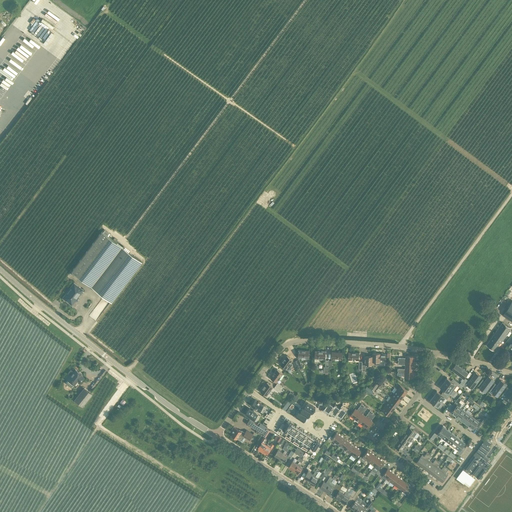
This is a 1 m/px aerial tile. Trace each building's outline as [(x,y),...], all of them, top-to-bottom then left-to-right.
[(0,0),(0,31),(23,0),(22,0),(0,0)] [(29,30),(43,41),(51,31),(41,23),(39,26),(35,23),(29,30)] [(142,261),(107,236),(109,233),(104,230),(103,233),(101,231),(71,272),(111,302),(142,261)] [(81,289),(74,284),(63,298),(70,303),(81,289)] [(511,321),(511,301),(503,315),(511,321)] [(495,350),(511,328),(503,322),(487,345),(495,350)] [(372,353),(372,356),(372,357),(372,356),(372,365),(375,365),(375,362),(379,362),(380,360),(386,360),(386,354),(380,354),(372,353)] [(286,368),(293,360),(287,356),(280,364),(286,369),(286,368)] [(453,368),(452,369),(454,371),(460,375),(463,378),(460,381),(461,382),(460,384),(462,386),(467,380),(464,378),(468,373),(456,364),(453,368)] [(277,369),(270,378),(276,382),(283,374),(277,369)] [(72,376),(66,383),(72,388),(74,385),(75,385),(79,380),(81,382),(84,378),(81,376),(82,375),(75,370),(71,375),(72,376)] [(467,380),(462,386),(465,388),(467,385),(472,388),(475,384),(479,378),(481,376),(480,375),(476,373),(469,381),(467,380)] [(489,376),(487,379),(485,381),(483,380),(478,386),(480,388),(485,392),(488,388),(492,382),(494,380),(492,379),(489,376)] [(447,378),(443,382),(452,388),(455,384),(457,386),(459,383),(454,379),(452,382),(447,378)] [(495,384),(491,390),(489,392),(488,394),(490,395),(491,394),(492,392),(497,396),(498,396),(501,392),(500,392),(505,386),(506,384),(505,383),(501,380),(498,386),(495,384)] [(452,388),(443,382),(440,387),(445,391),(444,393),(449,397),(451,394),(448,393),(452,388)] [(266,396),(273,387),(267,383),(261,392),(266,396)] [(277,383),(275,385),(283,391),(286,393),(287,390),(283,387),(277,383)] [(283,391),(275,385),(274,388),(281,394),(283,391)] [(400,385),(397,390),(404,395),(407,391),(400,385)] [(508,388),(503,394),(501,396),(504,398),(503,399),(508,403),(510,400),(511,397),(511,387),(510,390),(508,388)] [(82,406),(92,394),(84,388),(74,400),(82,406)] [(404,395),(397,390),(394,394),(401,399),(404,395)] [(449,397),(444,393),(442,395),(437,391),(433,396),(441,402),(445,398),(447,399),(449,397)] [(401,399),(394,394),(391,398),(398,403),(401,399)] [(441,402),(433,396),(430,400),(438,406),(441,402)] [(398,403),(391,398),(388,402),(395,407),(398,403)] [(255,399),(251,405),(256,408),(254,409),(259,412),(260,411),(262,412),(266,406),(259,402),(260,402),(258,401),(258,402),(255,399)] [(458,404),(451,412),(456,416),(461,408),(464,405),(465,403),(461,400),(458,404)] [(302,406),(303,407),(311,412),(312,413),(315,408),(305,401),(302,406)] [(329,402),(323,411),(328,415),(329,413),(334,406),(329,402)] [(388,402),(385,406),(392,411),(395,407),(388,402)] [(334,406),(329,413),(334,417),(335,416),(340,408),(335,404),(334,406)] [(355,419),(364,406),(361,404),(357,410),(355,409),(350,416),(355,419)] [(456,416),(455,416),(459,418),(460,419),(466,411),(468,408),(464,405),(461,408),(456,416)] [(367,408),(364,406),(355,419),(359,422),(364,415),(362,414),(367,408)] [(381,410),(382,411),(381,412),(383,413),(384,412),(389,416),(392,411),(385,406),(381,410)] [(300,411),(300,412),(307,416),(308,417),(311,412),(303,407),(300,411)] [(340,408),(335,416),(340,419),(346,411),(341,407),(340,408)] [(249,408),(246,414),(256,421),(260,415),(258,414),(259,412),(254,409),(253,411),(249,408)] [(298,410),(295,415),(304,421),(307,416),(300,412),(300,411),(298,410)] [(365,417),(364,415),(359,422),(363,425),(373,413),(370,411),(365,417)] [(470,415),(466,411),(460,419),(464,422),(470,415)] [(373,413),(363,425),(368,429),(373,422),(371,421),(375,415),(373,413)] [(470,415),(464,422),(464,423),(468,425),(469,425),(474,418),(470,415)] [(246,423),(263,434),(266,430),(254,423),(255,422),(249,418),(246,423)] [(474,418),(469,425),(468,426),(472,428),(473,429),(473,428),(474,429),(475,426),(479,421),(474,418)] [(283,423),(279,428),(286,432),(287,431),(292,424),(290,423),(287,421),(285,425),(283,423)] [(292,424),(287,431),(291,434),(296,426),(292,424)] [(296,426),(291,434),(292,434),(295,436),(300,429),(296,426)] [(442,437),(448,430),(443,426),(438,434),(442,437)] [(249,440),(253,435),(249,432),(249,433),(246,431),(245,433),(241,431),(241,432),(234,427),(232,430),(230,432),(233,434),(232,436),(236,439),(236,438),(240,441),(241,441),(239,440),(242,436),(245,438),(246,438),(249,440)] [(416,439),(419,434),(420,435),(422,432),(415,427),(413,429),(410,427),(406,431),(414,437),(416,439)] [(300,429),(295,436),(299,439),(304,432),(300,429)] [(448,429),(448,430),(442,437),(446,440),(452,433),(451,432),(451,433),(448,429)] [(336,432),(336,433),(334,431),(329,438),(335,443),(341,435),(336,432)] [(406,431),(403,436),(411,441),(414,437),(406,431)] [(299,439),(298,440),(303,442),(308,434),(304,432),(299,439)] [(452,432),(452,433),(446,440),(451,443),(456,436),(455,436),(452,432)] [(308,434),(303,442),(307,445),(307,444),(312,437),(308,434)] [(345,438),(341,435),(335,443),(339,446),(345,438)] [(403,436),(400,440),(407,445),(411,441),(403,436)] [(457,436),(456,436),(451,443),(455,447),(460,439),(457,436)] [(261,452),(267,444),(264,442),(267,438),(264,437),(261,441),(262,442),(258,447),(259,448),(258,450),(261,452)] [(312,437),(307,444),(311,446),(311,447),(316,439),(312,437)] [(349,441),(345,438),(339,446),(343,449),(349,441)] [(311,446),(310,448),(317,452),(320,447),(318,446),(320,442),(316,439),(311,447),(311,446)] [(460,439),(455,447),(459,450),(457,453),(460,455),(465,448),(463,446),(465,444),(465,443),(464,442),(461,439),(460,439)] [(397,445),(395,447),(398,449),(405,455),(407,452),(406,452),(410,447),(407,446),(407,445),(400,440),(399,442),(398,441),(396,444),(397,444),(397,445)] [(464,468),(463,470),(467,473),(468,471),(473,475),(479,479),(481,476),(484,473),(487,468),(490,465),(485,461),(486,459),(484,458),(490,448),(488,447),(490,443),(485,440),(479,448),(464,468)] [(349,441),(343,449),(347,452),(353,444),(349,441)] [(270,445),(267,444),(261,452),(265,454),(266,453),(267,453),(271,448),(272,448),(274,445),(271,443),(270,445)] [(353,444),(347,452),(352,455),(357,448),(353,444)] [(294,452),(301,456),(304,452),(297,448),(294,452)] [(361,451),(357,448),(352,455),(356,458),(361,451)] [(280,458),(283,453),(278,450),(274,455),(280,458)] [(368,450),(362,457),(361,456),(359,459),(365,463),(366,460),(372,453),(368,450)] [(288,456),(283,453),(280,458),(285,462),(288,456)] [(372,453),(366,460),(371,463),(376,456),(372,453)] [(420,466),(429,454),(427,453),(424,456),(422,455),(416,463),(420,466)] [(431,456),(429,454),(420,466),(425,469),(431,461),(429,460),(431,456)] [(376,456),(371,463),(375,466),(380,459),(376,456)] [(372,470),(376,473),(379,475),(384,468),(381,466),(384,462),(380,459),(375,466),(372,470)] [(433,463),(431,461),(425,469),(429,472),(438,461),(435,459),(433,463)] [(294,470),(298,464),(292,461),(288,467),(294,470)] [(440,463),(438,461),(429,472),(433,476),(439,468),(437,466),(440,463)] [(298,464),(294,470),(299,474),(303,467),(298,464)] [(439,468),(433,476),(438,479),(446,467),(444,465),(441,469),(439,468)] [(449,469),(446,467),(438,479),(442,482),(448,474),(446,472),(449,469)] [(314,483),(314,484),(318,477),(321,479),(323,475),(327,469),(325,468),(323,471),(322,471),(321,472),(319,471),(319,470),(317,469),(313,474),(309,481),(311,482),(311,483),(313,484),(314,483)] [(384,468),(379,475),(381,477),(382,476),(386,479),(392,472),(387,468),(386,470),(384,468)] [(313,474),(308,471),(304,477),(309,481),(313,474)] [(396,475),(392,472),(386,479),(390,482),(396,475)] [(334,493),(335,493),(339,485),(336,483),(335,484),(332,482),(333,479),(334,480),(337,475),(336,474),(333,478),(332,479),(325,491),(327,492),(327,493),(329,494),(330,494),(330,493),(333,495),(334,493)] [(400,478),(396,475),(390,482),(395,485),(400,478)] [(324,481),(320,487),(325,491),(332,479),(333,478),(330,477),(326,483),(324,481)] [(404,481),(400,478),(395,485),(399,488),(404,481)] [(408,484),(404,481),(399,488),(403,491),(408,484)] [(412,487),(408,484),(403,491),(407,494),(408,494),(411,491),(411,490),(410,490),(412,487)] [(339,485),(335,493),(337,494),(335,497),(340,500),(345,492),(340,489),(341,487),(339,485)] [(345,492),(340,500),(345,504),(347,501),(349,503),(353,498),(356,492),(348,487),(345,492)] [(353,498),(349,503),(352,505),(350,507),(355,511),(357,509),(360,504),(362,501),(357,497),(360,491),(358,489),(356,492),(353,498)] [(367,504),(365,506),(369,508),(373,502),(375,500),(372,498),(371,500),(370,499),(367,504)] [(357,509),(355,511),(356,511),(361,511),(362,511),(366,511),(369,508),(365,506),(367,504),(362,501),(360,504),(357,509)]
